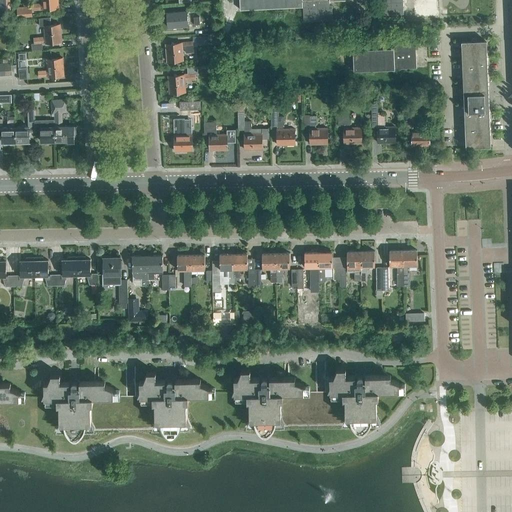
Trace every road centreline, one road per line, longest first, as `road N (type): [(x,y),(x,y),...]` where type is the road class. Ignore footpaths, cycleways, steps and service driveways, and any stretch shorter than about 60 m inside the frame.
road 1 (secondary): [(154,183),(436,176)]
road 2 (residential): [(160,234),(414,227)]
road 3 (residential): [(84,0),(99,184)]
road 4 (residential): [(154,183),(139,0)]
road 5 (residential): [(443,357),(436,176)]
road 6 (residential): [(180,354),(90,352),(0,363)]
road 7 (residential): [(443,357),(263,357)]
road 8 (residential): [(511,171),(504,0)]
road 9 (residential): [(0,238),(160,234)]
